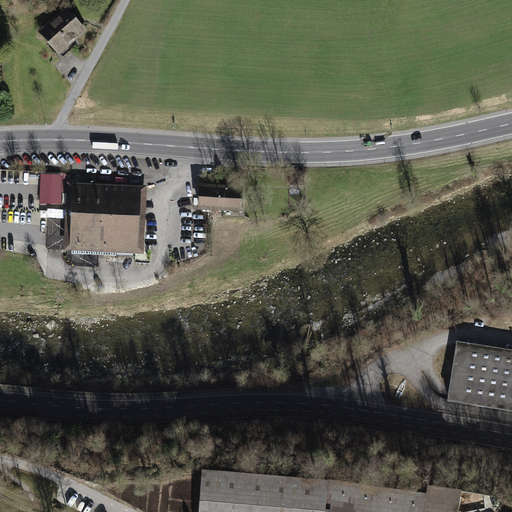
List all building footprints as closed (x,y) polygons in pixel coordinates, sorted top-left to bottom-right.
[(87,31),(65,7),(38,32),(59,56),(87,31)] [(148,186),(67,184),(65,252),(146,255),(148,186)] [(246,188),(201,186),(200,211),(245,213),(246,188)] [(511,357),(462,350),(454,401),(511,409),(511,357)] [(420,511),(423,495),(202,473),(198,511),(326,511),(327,510),(349,511),(420,511)]
